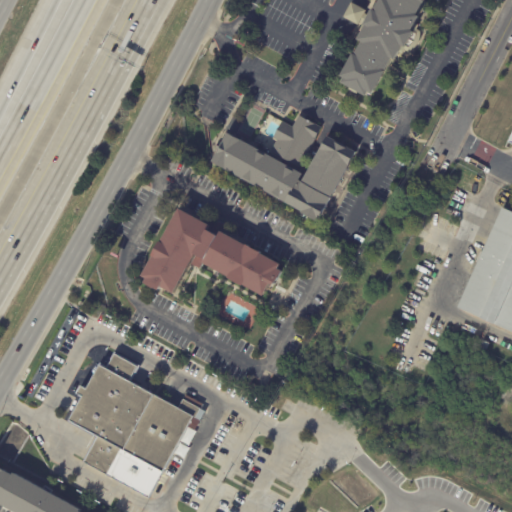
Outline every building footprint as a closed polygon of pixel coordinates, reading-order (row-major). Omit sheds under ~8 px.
[(423,10),(419,17),(418,17),(414,23),(418,26),(416,30),(420,31),(420,34),(419,40),(416,46),(412,51),(409,53),(408,53),(405,51),(402,56),(398,53),(394,60),(395,61),(388,74),(384,72),(372,95),(367,93),(365,97),(357,93),(356,95),(347,90),(348,88),(340,84),(342,79),(339,77),(351,54),(353,55),(361,42),(356,40),(364,26),(362,25),(371,9),(373,10),(378,0),(423,0),(422,3),(425,5),(423,10)] [(366,11),(358,26),(343,18),(351,3),(366,11)] [(232,132),(271,153),(277,141),(274,138),(283,129),(285,121),(294,126),(300,115),(324,126),(321,134),(317,140),(303,169),(310,176),(324,149),(331,143),(332,136),(359,149),(360,160),(340,202),(336,207),(332,212),(325,220),(319,216),(307,214),(287,198),(253,182),(226,165),(216,162),(232,132)] [(199,266),(193,263),(197,256),(195,255),(174,294),(161,287),(159,291),(144,284),(147,279),(142,277),(180,208),(211,226),(208,231),(218,236),(220,231),(281,265),(278,269),(283,272),(275,287),(270,285),(264,296),(204,263),(202,268),(199,266)] [(511,214),(511,334),(495,327),(495,328),(481,322),(481,320),(458,310),(502,209),(511,214)] [(473,338),(489,345),(484,357),(468,350),(473,338)] [(147,391),(178,409),(186,393),(204,403),(201,408),(205,410),(195,429),(188,425),(163,472),(121,449),(108,475),(84,462),(98,437),(68,421),(82,396),(76,393),(80,386),(86,389),(99,365),(106,369),(114,354),(137,366),(128,381),(147,391)] [(251,383),(257,387),(255,392),(248,388),(251,383)] [(26,511),(0,497),(0,462),(86,509),(91,511),(26,511)]
